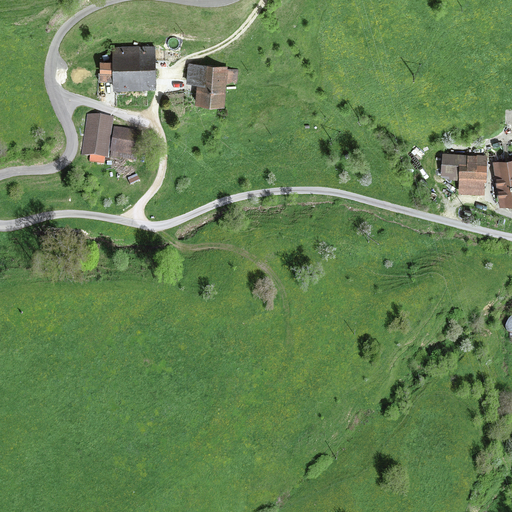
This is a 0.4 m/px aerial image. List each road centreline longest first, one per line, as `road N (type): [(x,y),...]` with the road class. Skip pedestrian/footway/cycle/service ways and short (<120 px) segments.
road 1 (residential): [(436,218),(306,190),(241,196),(161,225),(95,215),(0,223)]
road 2 (residential): [(0,176),(51,168),(64,158),(68,134),(51,85),(53,46),(69,22),(111,0)]
